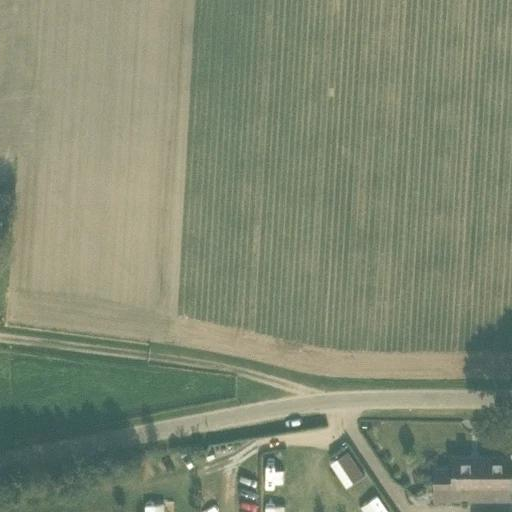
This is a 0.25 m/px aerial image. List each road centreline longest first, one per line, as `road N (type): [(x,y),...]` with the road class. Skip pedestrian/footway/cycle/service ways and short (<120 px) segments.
road 1 (unclassified): [(0,462),(332,401),(511,401)]
road 2 (track): [(332,401),(211,366),(0,340)]
